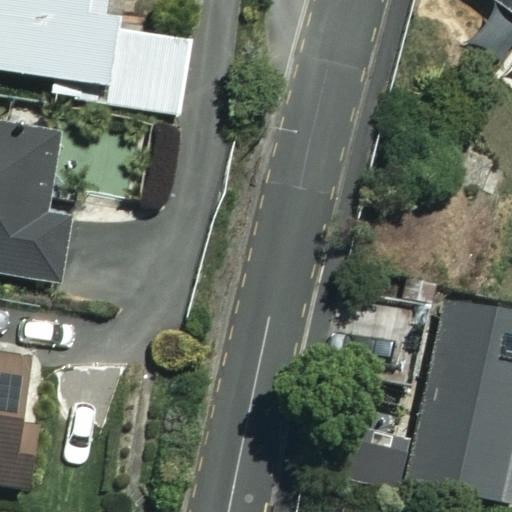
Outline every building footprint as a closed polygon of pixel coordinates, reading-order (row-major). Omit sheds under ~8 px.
[(0,0),(0,76),(99,90),(97,105),(170,115),(181,32),(98,21),(100,0),(0,0)] [(511,0),(486,0),(511,17),(511,0)] [(0,131),(0,118),(1,114),(0,114),(0,278),(48,287),(60,216),(35,211),(47,139),(0,131)] [(511,321),(431,307),(399,492),(421,496),(417,511),(457,511),(459,503),(505,511),(511,471),(511,321)] [(0,489),(15,491),(23,434),(10,432),(19,360),(0,357),(0,489)]
